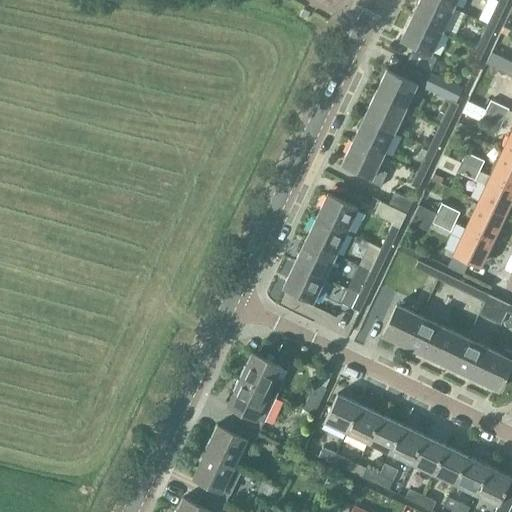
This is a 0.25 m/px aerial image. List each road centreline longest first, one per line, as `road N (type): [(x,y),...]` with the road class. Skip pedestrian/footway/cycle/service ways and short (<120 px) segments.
road 1 (tertiary): [(374,0),(231,301)]
road 2 (residential): [(231,301),(511,438)]
road 3 (tertiary): [(231,301),(133,511)]
